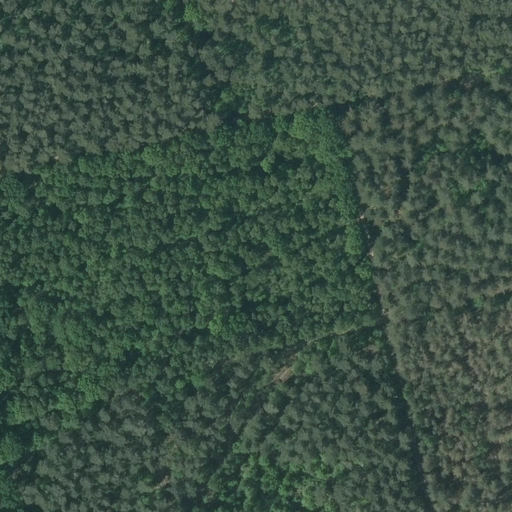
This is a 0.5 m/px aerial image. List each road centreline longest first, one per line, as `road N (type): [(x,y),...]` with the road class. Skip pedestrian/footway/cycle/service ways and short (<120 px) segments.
road 1 (track): [(2,420),(511,287)]
road 2 (track): [(0,168),(511,68)]
road 3 (track): [(437,511),(331,103)]
road 4 (track): [(311,342),(186,511)]
road 5 (track): [(181,0),(246,122)]
